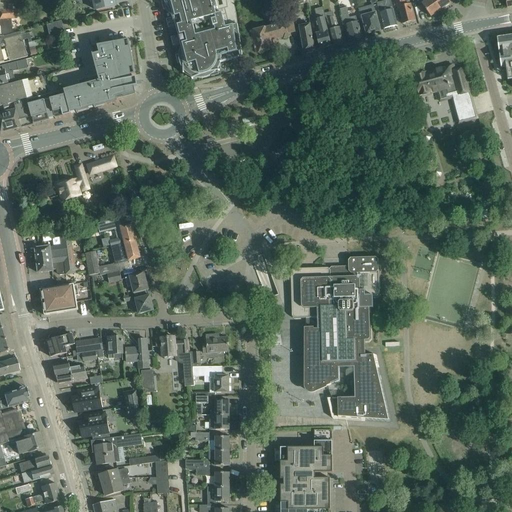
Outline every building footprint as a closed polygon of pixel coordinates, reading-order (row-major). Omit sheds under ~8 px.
[(94,0),(97,11),(115,7),(114,0),(111,1),(111,0),(94,0)] [(166,5),(166,6),(166,7),(166,8),(166,9),(167,10),(167,11),(168,12),(168,13),(169,13),(170,14),(170,15),(171,15),(172,16),(173,18),(172,18),(173,19),(176,26),(176,28),(177,27),(179,35),(178,35),(179,36),(181,44),(181,46),(181,45),(181,47),(181,49),(180,51),(179,53),(179,56),(179,59),(180,62),(180,63),(181,65),(182,67),(183,69),(185,72),(187,73),(189,75),(191,76),(193,77),(197,78),(199,78),(202,78),(204,78),(207,77),(208,77),(210,76),(212,75),(214,74),(216,72),(217,70),(219,68),(220,65),(221,63),(243,57),(241,47),(234,0),(221,0),(223,5),(220,6),(217,0),(167,0),(167,1),(166,2),(166,3),(166,4),(166,5)] [(387,0),(377,3),(381,20),(384,29),(398,26),(395,16),(391,0),(387,0)] [(395,0),(397,8),(399,8),(403,24),(415,21),(411,4),(406,5),(404,0),(395,0)] [(422,3),(425,9),(431,17),(441,10),(433,0),(425,0),(426,1),(422,3)] [(433,0),(441,10),(451,3),(448,0),(433,0)] [(363,17),(365,24),(367,34),(380,30),(376,18),(373,4),(359,8),(361,17),(363,17)] [(350,18),(347,7),(340,9),(344,26),(347,25),(351,41),(356,39),(357,40),(360,39),(361,38),(362,38),(359,28),(356,16),(350,18)] [(0,37),(3,36),(13,33),(12,19),(18,18),(17,9),(16,9),(16,8),(14,9),(14,10),(8,10),(0,10),(0,18),(0,19),(0,18),(0,37)] [(250,32),(254,46),(255,51),(256,51),(257,53),(273,49),(271,40),(280,37),(281,39),(290,36),(289,33),(296,32),(293,12),(284,14),(274,17),(277,25),(250,32)] [(317,39),(320,49),(332,46),(324,18),(326,17),(324,12),(316,13),(318,20),(319,22),(317,22),(320,33),(316,34),(317,39)] [(329,30),(334,45),(338,44),(339,46),(342,45),(342,43),(344,43),(341,33),(340,27),(336,28),(333,17),(327,18),(330,30),(329,30)] [(314,52),(314,51),(315,50),(310,24),(299,27),(304,53),(310,52),(310,53),(314,52)] [(0,37),(0,50),(24,44),(21,32),(0,37)] [(511,38),(507,39),(507,36),(497,38),(502,68),(506,68),(508,80),(511,79),(511,38)] [(55,94),(27,101),(34,125),(50,121),(50,119),(55,118),(56,119),(72,115),(71,113),(77,112),(77,113),(90,110),(89,109),(95,107),(95,109),(118,102),(117,98),(135,94),(132,76),(136,75),(129,40),(98,46),(100,53),(93,55),(100,81),(65,90),(65,91),(55,94)] [(24,44),(0,50),(0,64),(28,57),(24,44)] [(0,85),(1,85),(8,83),(15,81),(13,71),(19,70),(17,62),(0,66),(0,85)] [(454,65),(416,75),(415,77),(419,96),(447,89),(448,95),(458,92),(459,95),(469,92),(465,79),(458,81),(454,65)] [(0,107),(15,103),(47,95),(42,76),(0,87),(0,107)] [(463,99),(454,102),(460,122),(475,118),(470,97),(463,99)] [(15,103),(0,107),(0,129),(1,134),(34,125),(27,101),(16,105),(15,103)] [(256,116),(243,119),(245,128),(258,124),(256,116)] [(88,165),(91,175),(117,167),(114,157),(88,165)] [(80,192),(90,189),(82,165),(75,167),(79,179),(55,186),(57,192),(59,192),(62,201),(81,196),(80,192)] [(117,228),(115,219),(105,221),(107,231),(117,228)] [(111,247),(111,248),(136,241),(132,223),(131,224),(130,223),(127,224),(126,225),(120,227),(123,237),(110,241),(112,247),(111,247)] [(54,271),(54,269),(56,269),(57,272),(60,274),(76,273),(71,233),(61,234),(62,246),(51,247),(35,249),(38,273),(54,271)] [(136,241),(111,248),(115,264),(118,263),(118,264),(130,261),(141,258),(140,254),(136,241)] [(96,252),(86,254),(90,275),(91,278),(107,274),(120,272),(118,264),(118,263),(115,264),(99,267),(96,252)] [(120,272),(107,274),(109,285),(122,282),(120,272)] [(134,293),(135,294),(148,291),(148,290),(149,290),(144,272),(130,276),(130,277),(125,279),(128,288),(133,286),(134,293)] [(74,284),(50,288),(40,290),(44,315),(57,313),(60,311),(64,310),(65,312),(78,310),(77,300),(74,284)] [(135,300),(137,305),(139,314),(154,310),(150,295),(149,296),(148,291),(135,294),(136,299),(135,300)] [(0,329),(8,327),(5,315),(0,316),(0,329)] [(316,319),(294,320),(273,320),(273,415),(352,421),(402,425),(401,349),(366,348),(364,318),(316,319)] [(8,327),(0,329),(0,341),(11,338),(8,327)] [(73,335),(47,340),(52,357),(66,353),(65,346),(76,345),(73,335)] [(203,344),(204,354),(229,352),(228,337),(216,338),(216,335),(206,335),(207,344),(203,344)] [(108,338),(109,354),(113,354),(114,358),(123,358),(123,354),(122,342),(123,342),(123,340),(122,341),(122,337),(108,338)] [(186,387),(194,386),(193,370),(193,367),(193,364),(193,360),(192,352),(189,352),(188,340),(182,341),(182,342),(174,342),(174,337),(162,338),(162,339),(156,340),(157,348),(162,347),(163,358),(175,357),(176,360),(179,362),(181,363),(184,363),(186,387)] [(11,338),(0,341),(0,351),(1,352),(1,353),(5,351),(14,349),(11,338)] [(82,352),(82,355),(103,352),(101,339),(76,342),(78,353),(79,353),(79,355),(82,354),(82,353),(82,352)] [(126,352),(126,354),(127,362),(138,362),(139,369),(154,368),(152,350),(148,351),(147,339),(139,340),(140,348),(126,349),(126,352)] [(82,355),(83,362),(97,360),(97,358),(104,357),(103,352),(82,355)] [(193,364),(193,367),(201,367),(200,352),(194,352),(194,360),(193,360),(193,364)] [(16,358),(6,361),(0,362),(0,376),(10,373),(20,371),(16,358)] [(54,366),(57,377),(86,372),(85,366),(80,367),(80,366),(70,368),(69,363),(54,366)] [(208,396),(215,396),(215,393),(229,393),(229,376),(222,376),(222,367),(201,367),(193,367),(194,378),(205,377),(205,383),(210,383),(210,392),(208,393),(208,396)] [(155,392),(153,370),(141,371),(143,393),(155,392)] [(57,377),(59,384),(88,379),(86,372),(57,377)] [(103,382),(102,376),(90,378),(91,385),(103,382)] [(99,393),(98,387),(78,391),(79,396),(73,397),(74,404),(72,404),(73,411),(75,411),(75,413),(103,408),(100,393),(99,393)] [(0,410),(29,402),(28,398),(29,397),(26,388),(16,391),(4,394),(6,400),(0,402),(0,410)] [(130,400),(128,400),(129,406),(139,404),(137,392),(130,393),(130,400)] [(211,403),(211,415),(229,415),(229,401),(219,401),(216,401),(213,401),(210,401),(211,403)] [(139,404),(129,406),(130,412),(132,412),(134,417),(140,416),(139,404)] [(0,444),(15,440),(14,436),(23,434),(15,407),(0,411),(0,444)] [(86,421),(80,422),(82,438),(93,436),(94,440),(101,440),(102,439),(101,434),(110,433),(107,418),(106,418),(105,412),(85,416),(86,421)] [(229,415),(211,415),(210,415),(210,430),(229,430),(229,415)] [(315,448),(281,448),(281,480),(284,480),(284,485),(281,485),(281,511),(308,511),(309,510),(331,510),(331,479),(328,479),(324,479),(324,473),(328,473),(333,473),(333,430),(315,430),(315,448)] [(15,440),(9,442),(13,456),(13,455),(19,454),(28,452),(44,447),(40,433),(24,437),(24,438),(15,440)] [(216,451),(229,451),(229,437),(216,437),(216,438),(209,437),(209,433),(197,433),(196,433),(196,438),(196,440),(209,441),(209,451),(216,451)] [(141,435),(101,440),(91,441),(92,447),(95,447),(97,465),(115,463),(115,462),(120,462),(118,448),(143,445),(141,435)] [(216,451),(209,451),(209,460),(212,460),(212,465),(216,465),(216,466),(219,466),(229,466),(229,451),(216,451)] [(0,467),(16,463),(13,455),(13,456),(0,459),(0,467)] [(36,467),(37,469),(50,466),(47,456),(18,464),(21,472),(36,467)] [(142,464),(156,462),(161,462),(160,456),(141,458),(142,464)] [(206,460),(186,460),(186,469),(197,469),(210,469),(210,465),(210,463),(206,460)] [(156,462),(157,475),(168,475),(167,461),(161,462),(156,462)] [(50,466),(37,469),(21,474),(24,483),(30,481),(39,478),(39,479),(53,475),(50,466)] [(129,473),(128,469),(126,468),(118,471),(118,470),(106,473),(106,471),(95,474),(98,487),(129,478),(128,475),(129,473)] [(229,473),(216,473),(216,487),(230,487),(229,473)] [(157,475),(157,488),(169,487),(168,475),(157,475)] [(129,478),(98,487),(100,492),(104,491),(106,496),(124,491),(122,485),(131,483),(129,478)] [(41,487),(43,494),(32,497),(24,499),(27,507),(34,505),(34,504),(45,500),(46,504),(60,500),(55,483),(41,487)] [(15,488),(17,494),(30,490),(28,484),(15,488)] [(208,487),(208,505),(216,505),(217,502),(230,502),(230,487),(216,487),(208,487)] [(8,491),(0,494),(2,499),(10,497),(8,491)] [(94,506),(95,511),(118,511),(115,500),(94,506)]
